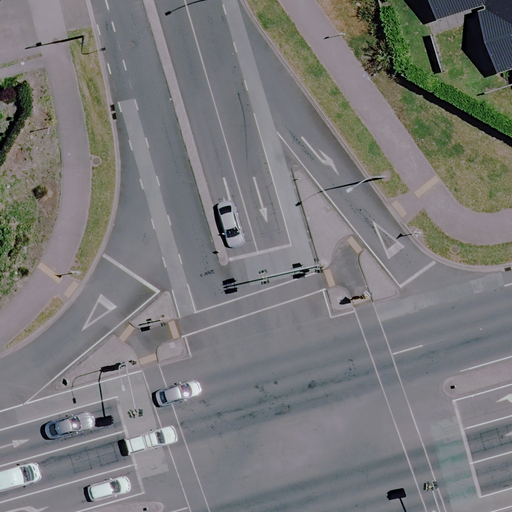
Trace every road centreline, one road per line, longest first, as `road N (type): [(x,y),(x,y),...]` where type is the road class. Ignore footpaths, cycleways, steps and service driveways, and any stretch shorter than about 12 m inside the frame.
road 1 (secondary): [(219,32),(451,335)]
road 2 (residential): [(219,32),(322,373)]
road 3 (secondary): [(0,430),(127,264),(163,180)]
road 4 (secondary): [(0,462),(226,398)]
road 5 (residential): [(226,398),(163,180)]
road 6 (residential): [(163,180),(113,0)]
road 7 (secondary): [(511,459),(361,503)]
road 8 (secondary): [(322,373),(361,503)]
road 9 (secondary): [(322,373),(451,335)]
road 10 (secondary): [(264,511),(226,398)]
